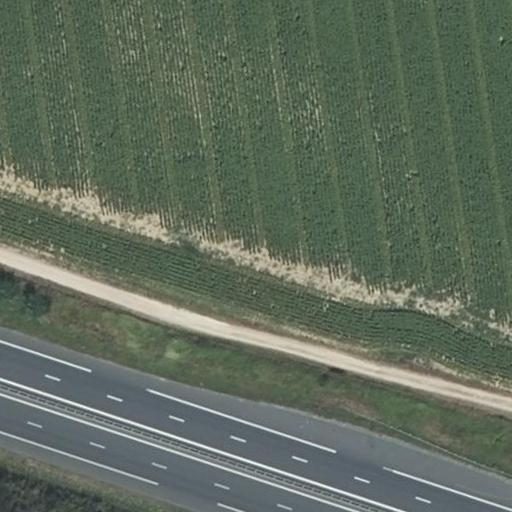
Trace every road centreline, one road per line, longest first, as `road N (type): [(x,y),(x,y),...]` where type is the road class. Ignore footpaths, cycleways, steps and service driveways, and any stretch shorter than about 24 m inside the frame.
road 1 (track): [(511,417),(0,239)]
road 2 (motorway): [(466,511),(0,358)]
road 3 (motorway): [(0,415),(293,511)]
